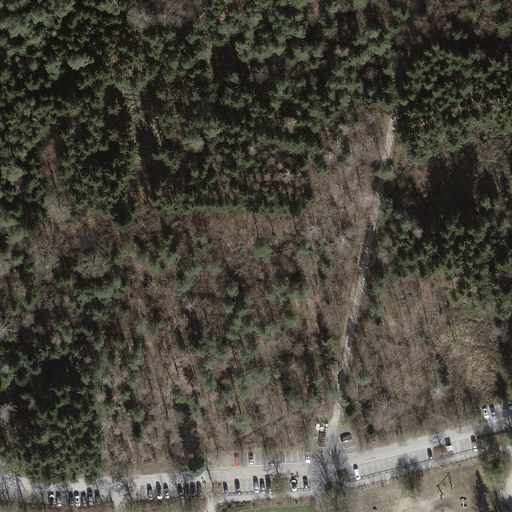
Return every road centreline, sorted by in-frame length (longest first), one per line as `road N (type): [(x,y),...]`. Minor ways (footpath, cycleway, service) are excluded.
road 1 (unclassified): [(511,421),(331,464),(119,482),(0,479)]
road 2 (track): [(331,464),(335,407),(419,0)]
